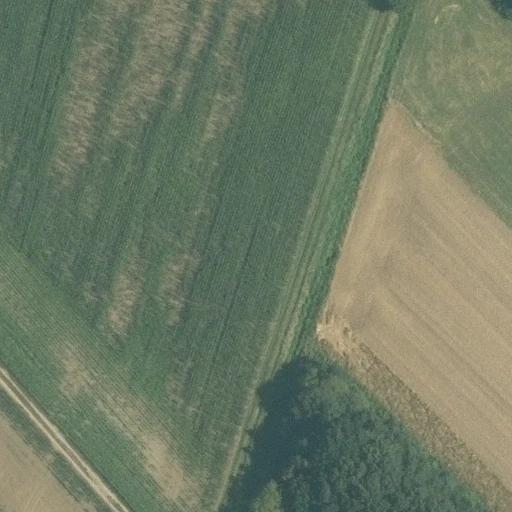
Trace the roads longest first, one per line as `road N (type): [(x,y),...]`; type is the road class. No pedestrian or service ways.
road 1 (track): [(406,0),(239,511)]
road 2 (track): [(0,370),(123,511)]
